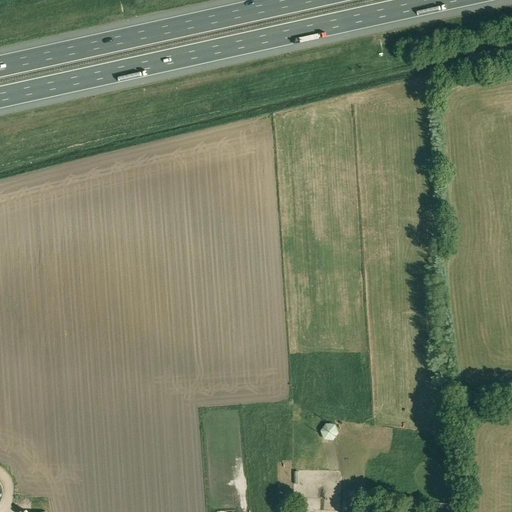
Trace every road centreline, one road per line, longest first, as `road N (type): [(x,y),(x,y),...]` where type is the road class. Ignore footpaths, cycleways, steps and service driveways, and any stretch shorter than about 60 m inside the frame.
road 1 (motorway): [(0,98),(447,0)]
road 2 (motorway): [(304,0),(0,67)]
